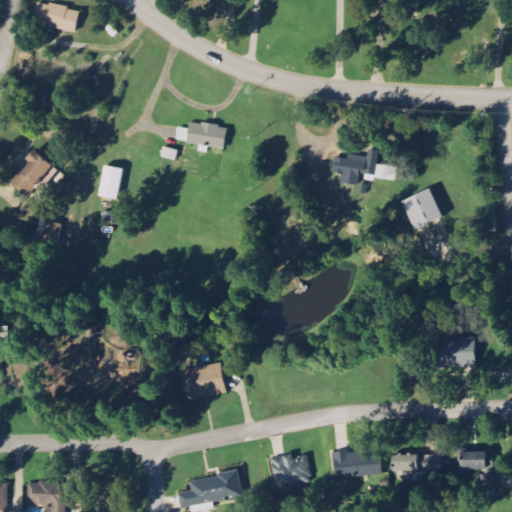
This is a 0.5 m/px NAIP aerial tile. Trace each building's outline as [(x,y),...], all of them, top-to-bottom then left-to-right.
[(82,10),(39,4),(36,26),(79,32),(82,10)] [(230,129),(192,122),(191,130),(180,128),(177,142),(226,150),(230,129)] [(398,180),(399,168),(379,166),(380,151),(370,150),(369,157),(350,155),(349,159),(336,158),(334,174),(343,175),(342,185),(360,186),(361,176),(398,180)] [(13,184),(30,198),(47,177),(54,183),(62,173),(35,151),(28,160),(30,162),(13,184)] [(122,200),(125,169),(105,167),(102,198),(122,200)] [(405,202),(416,230),(445,219),(433,190),(405,202)] [(183,372),(189,402),(229,394),(223,364),(183,372)] [(462,472),(495,471),(494,448),(478,448),(478,453),(462,453),(462,472)] [(384,453),(335,454),(336,478),(384,477),(384,453)] [(443,455),(394,456),(395,473),(444,472),(443,455)] [(279,494),(297,491),(296,486),(311,484),(306,456),(273,461),(279,494)] [(245,498),(241,472),(191,481),(193,492),(181,494),(183,510),(192,508),(192,511),(204,509),(205,511),(216,509),(215,503),(245,498)] [(498,476),(480,476),(480,499),(498,499),(498,476)] [(30,483),(29,506),(68,507),(68,484),(30,483)] [(0,510),(9,511),(10,485),(0,484),(0,510)]
